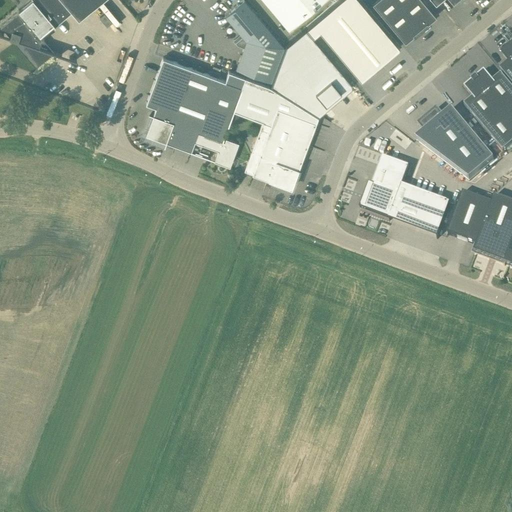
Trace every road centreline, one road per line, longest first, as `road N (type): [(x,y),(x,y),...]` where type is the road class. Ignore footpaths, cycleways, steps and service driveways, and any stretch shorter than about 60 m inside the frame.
road 1 (unclassified): [(316,230),(356,128),(509,0)]
road 2 (unclassified): [(316,230),(105,147)]
road 3 (unclassified): [(511,303),(316,230)]
road 4 (unclassified): [(105,147),(165,0)]
